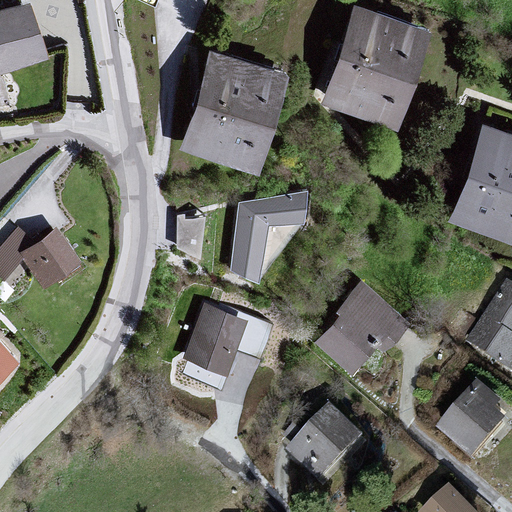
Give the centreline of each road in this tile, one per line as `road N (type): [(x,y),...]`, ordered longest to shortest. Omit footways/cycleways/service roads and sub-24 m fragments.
road 1 (residential): [(127,135),(139,240),(130,290),(111,339),(0,474)]
road 2 (residential): [(105,0),(127,135)]
road 3 (residential): [(127,135),(42,123),(0,134)]
